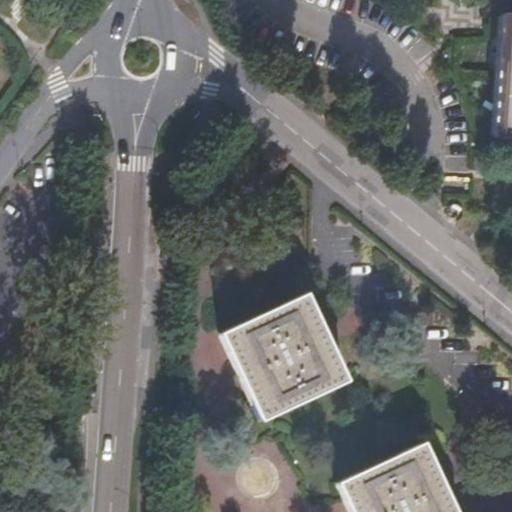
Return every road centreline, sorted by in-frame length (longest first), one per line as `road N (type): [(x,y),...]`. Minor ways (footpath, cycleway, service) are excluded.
road 1 (residential): [(179,62),(238,87),(511,314)]
road 2 (tertiary): [(109,511),(136,147)]
road 3 (residential): [(105,88),(59,89),(0,168)]
